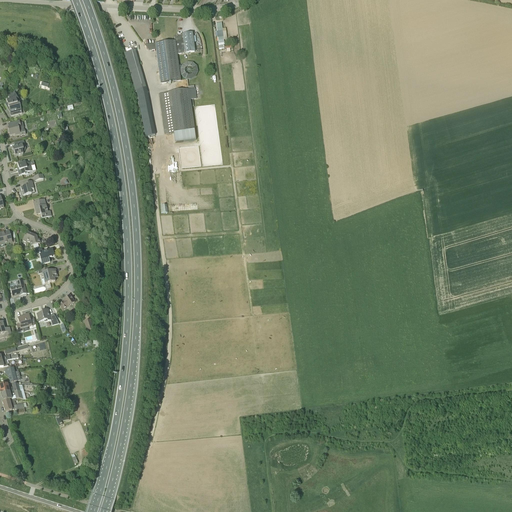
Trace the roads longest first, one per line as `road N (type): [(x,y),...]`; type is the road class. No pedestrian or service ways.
road 1 (trunk): [(75,0),(115,138),(127,250),(117,416),(94,511)]
road 2 (trunk): [(104,511),(133,363),(136,229),(113,85),(85,0)]
road 3 (residential): [(0,313),(50,298),(70,278),(55,234),(22,219)]
road 4 (track): [(232,163),(213,9)]
road 5 (unclassified): [(111,6),(192,10),(246,1)]
